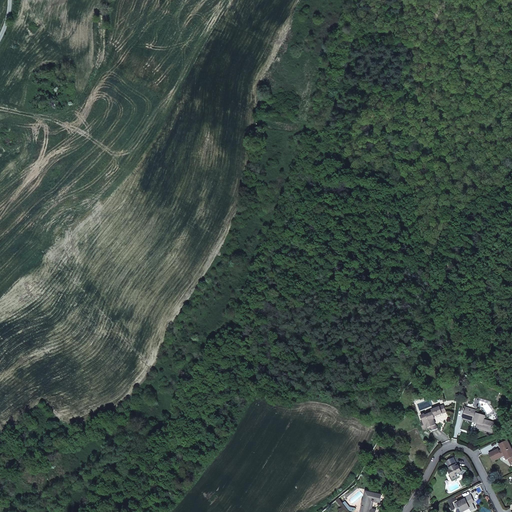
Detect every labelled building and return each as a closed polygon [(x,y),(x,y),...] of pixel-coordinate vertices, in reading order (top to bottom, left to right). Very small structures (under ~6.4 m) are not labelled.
[(421,423),(424,430),(430,428),(431,431),(438,429),(434,419),(435,417),(443,413),(442,410),(446,409),(444,406),(432,410),(433,413),(426,416),(426,414),(421,416),(423,422),(421,423)] [(465,412),(463,419),(465,419),(478,423),(478,424),(477,428),(483,430),(483,428),(492,431),(493,430),(497,431),(499,425),(495,424),(495,423),(484,420),(485,416),(477,414),(478,412),(466,409),(465,412)] [(510,458),(511,461),(511,449),(508,441),(500,445),(502,450),(503,451),(500,453),(499,451),(498,449),(489,454),(493,461),(505,455),(507,460),(509,459),(510,458)] [(449,471),(453,479),(458,477),(457,475),(460,473),(462,472),(459,466),(457,467),(456,465),(457,464),(455,460),(453,458),(446,462),(448,464),(451,470),(449,471)] [(364,505),(361,511),(376,511),(376,510),(372,509),(371,509),(372,501),(374,501),(377,502),(378,499),(381,500),(382,495),(367,492),(364,501),(363,501),(363,505),(364,505)] [(465,499),(455,504),(457,509),(460,508),(461,510),(461,511),(462,511),(470,508),(469,506),(468,505),(471,503),(474,502),(471,495),(465,498),(465,499)]
